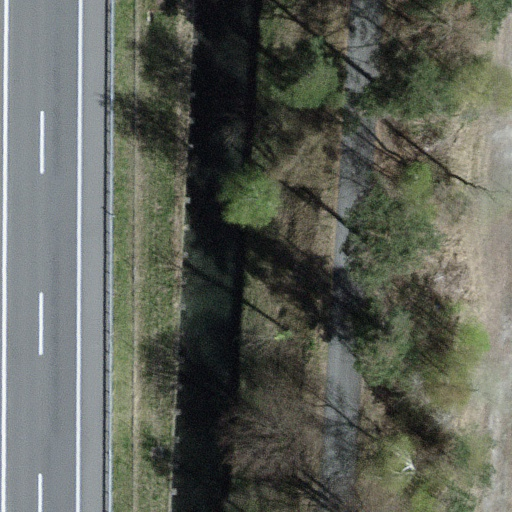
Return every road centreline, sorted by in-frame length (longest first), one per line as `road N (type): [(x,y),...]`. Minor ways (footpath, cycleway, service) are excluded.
road 1 (unclassified): [(371,0),(333,511)]
road 2 (motorway): [(42,511),(45,0)]
